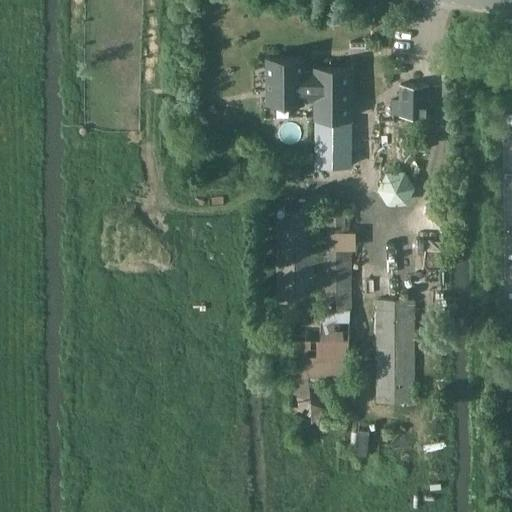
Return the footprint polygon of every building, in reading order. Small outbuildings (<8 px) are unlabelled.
[(317,95),(317,121),(351,121),(351,67),(316,67),(317,71),(302,71),(302,57),(268,57),(269,101),(303,101),(303,95),(317,95)] [(391,116),(400,116),(428,116),(428,84),(400,84),(400,99),(391,99),(391,116)] [(221,113),(214,105),(201,103),(192,111),(192,125),(201,133),(214,132),(220,125),(221,113)] [(317,165),(351,165),(351,121),(317,121),(316,121),(317,165)] [(406,171),(388,171),(379,187),(389,203),(407,202),(416,186),(406,171)] [(324,212),(340,212),(340,203),(324,203),(324,212)] [(278,210),(277,301),(315,301),(315,210),(278,210)] [(351,307),(352,212),(340,212),(324,212),(322,212),(321,306),(350,306),(351,307)] [(443,250),(443,241),(425,241),(425,250),(443,250)] [(414,395),(414,298),(378,298),(378,395),(414,395)] [(321,306),(292,305),(292,356),(350,356),(350,306),(321,306)] [(328,388),(310,379),(294,390),(295,409),(313,418),(329,407),(328,388)] [(368,456),(369,431),(359,430),(358,455),(368,456)] [(379,455),(379,441),(371,441),(371,455),(379,455)]
